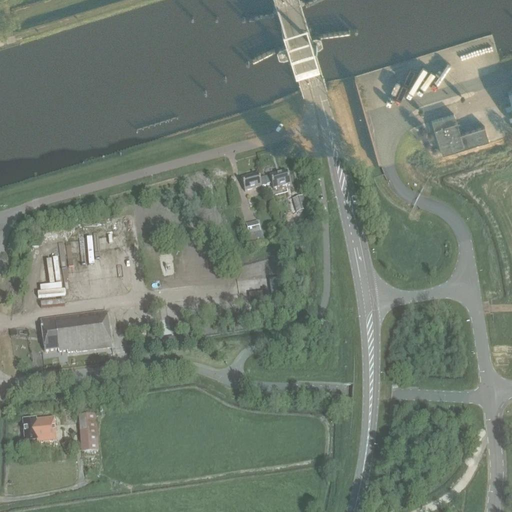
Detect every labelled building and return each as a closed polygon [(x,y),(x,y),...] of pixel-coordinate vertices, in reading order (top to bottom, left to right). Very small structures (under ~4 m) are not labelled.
[(273,10),(273,13),(275,13),(277,14),(301,7),(305,4),(304,1),(299,1),(275,8),(273,10)] [(280,50),(276,53),(279,60),(283,61),(319,50),(322,46),(321,39),(315,38),(280,50)] [(454,114),(431,121),(441,154),(488,140),(484,126),(460,134),(454,114)] [(264,178),(266,186),(271,184),(272,190),(290,186),(286,172),(264,178)] [(266,186),(264,178),(259,179),(257,174),(241,179),(244,193),(261,188),(261,187),(266,186)] [(306,210),(302,196),(292,199),(295,213),(306,210)] [(245,224),(248,235),(260,232),(257,221),(245,224)] [(267,292),(249,294),(250,304),(268,302),(267,292)] [(111,349),(106,311),(39,320),(43,353),(57,351),(57,354),(66,352),(66,354),(75,353),(75,354),(111,349)] [(95,416),(78,417),(81,454),(98,452),(95,416)] [(34,421),(34,420),(21,421),(23,442),(36,441),(37,444),(41,443),(46,443),(55,442),(53,419),(34,421)]
